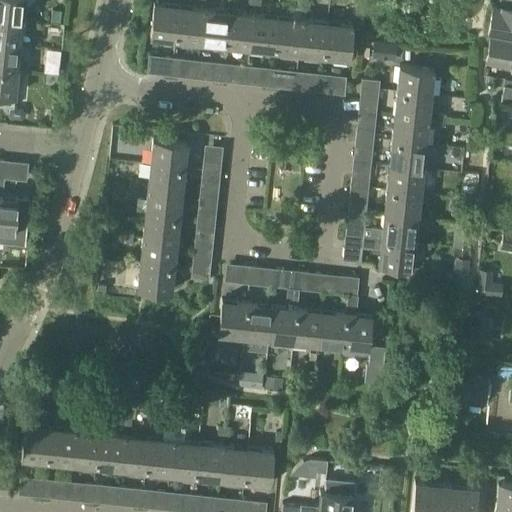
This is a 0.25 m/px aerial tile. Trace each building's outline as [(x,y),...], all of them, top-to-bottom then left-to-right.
[(0,0),(0,17),(24,20),(26,4),(28,5),(33,0),(0,0)] [(155,1),(151,35),(177,38),(180,4),(155,1)] [(180,4),(177,38),(201,41),(205,6),(180,4)] [(226,43),(229,9),(205,6),(201,41),(226,43)] [(488,36),(491,36),(491,35),(511,39),(511,10),(502,8),(493,7),(488,36)] [(60,21),(61,10),(52,8),(51,20),(60,21)] [(229,9),(226,43),(250,46),(254,12),(229,9)] [(275,49),(279,14),(254,12),(250,46),(262,47),(275,49)] [(279,14),(275,49),(300,51),(303,17),(279,14)] [(0,42),(22,45),(24,20),(0,17),(0,42)] [(324,54),(328,20),(303,17),(300,51),(324,54)] [(350,57),(351,47),(353,23),(328,20),(324,54),(350,57)] [(511,65),(511,39),(491,35),(491,36),(489,47),(486,60),(511,65)] [(372,55),(393,57),(394,43),(374,41),(372,55)] [(0,67),(19,70),(21,47),(22,45),(0,42),(0,67)] [(166,55),(164,72),(173,73),(175,56),(166,55)] [(182,74),(183,57),(175,56),(173,73),(182,74)] [(214,60),(212,78),(222,79),(224,61),(214,60)] [(231,80),(232,62),(224,61),(222,79),(231,80)] [(435,67),(400,64),(397,89),(432,92),(435,67)] [(264,66),(262,83),(271,84),(273,67),(264,66)] [(0,105),(14,107),(16,107),(19,70),(0,67),(0,105)] [(280,85),(282,68),(273,67),(271,84),(280,85)] [(313,71),(311,89),(320,90),(322,72),(313,71)] [(330,91),(331,73),(322,72),(320,90),(330,91)] [(380,78),(362,76),(361,85),(379,87),(380,78)] [(511,85),(505,84),(502,99),(511,100),(511,85)] [(361,93),(378,95),(379,87),(361,85),(361,93)] [(432,92),(397,89),(395,113),(430,117),(432,92)] [(430,117),(395,113),(392,138),(427,141),(430,117)] [(375,126),(357,125),(356,134),(374,136),(375,126)] [(153,136),(153,129),(137,128),(136,135),(153,136)] [(355,143),(373,145),(374,136),(356,134),(355,143)] [(152,162),(186,166),(188,141),(155,138),(152,162)] [(390,163),(424,167),(427,141),(392,138),(390,163)] [(4,195),(5,188),(6,188),(6,186),(4,186),(5,177),(7,159),(0,157),(0,229),(28,233),(31,198),(4,195)] [(221,161),(204,159),(203,167),(220,169),(221,161)] [(186,166),(152,162),(150,187),(183,191),(186,166)] [(424,167),(390,163),(387,187),(422,191),(424,167)] [(202,177),(220,178),(220,169),(203,167),(202,177)] [(370,176),(352,174),(351,183),(369,185),(370,176)] [(350,192),(368,194),(369,185),(351,183),(350,192)] [(147,212),(181,215),(183,191),(150,187),(147,212)] [(385,212),(419,216),(422,191),(387,187),(385,212)] [(217,209),(199,208),(198,217),(216,218),(217,209)] [(181,215),(147,212),(144,237),(178,240),(181,215)] [(419,216),(385,212),(382,237),(417,240),(419,216)] [(198,225),(215,227),(216,218),(198,217),(198,225)] [(455,219),(453,244),(471,246),(474,221),(455,219)] [(365,225),(347,223),(346,233),(364,235),(365,225)] [(345,242),(363,244),(364,235),(346,233),(345,242)] [(142,261),(175,265),(178,240),(144,237),(142,261)] [(405,265),(414,266),(417,240),(382,237),(379,262),(405,265)] [(455,256),(453,276),(467,278),(469,258),(455,256)] [(212,259),(194,258),(193,267),(211,269),(212,259)] [(175,265),(142,261),(139,286),(173,290),(175,265)] [(243,263),(241,281),(250,282),(251,264),(243,263)] [(259,283),(260,265),(251,264),(250,282),(259,283)] [(193,276),(210,278),(211,269),(193,267),(193,276)] [(292,268),(290,286),(299,287),(301,269),(292,268)] [(309,288),(310,270),(301,269),(299,287),(309,288)] [(341,274),(340,291),(349,292),(351,275),(341,274)] [(107,291),(108,283),(100,282),(99,290),(107,291)] [(299,287),(290,286),(288,305),(273,303),(269,338),(294,340),(297,306),(299,287)] [(358,293),(349,292),(347,311),(343,345),(368,348),(372,313),(356,312),(358,293)] [(212,330),(220,330),(219,333),(244,335),(248,300),(223,298),(221,313),(213,312),(212,330)] [(269,338),(273,303),(248,300),(244,335),(269,338)] [(318,343),(322,308),(297,306),(294,340),(318,343)] [(322,308),(318,343),(343,345),(347,311),(322,308)] [(474,332),(486,333),(488,319),(476,317),(474,332)] [(366,361),(364,379),(381,380),(383,363),(366,361)] [(239,370),(238,383),(260,386),(261,371),(239,369),(239,370)] [(266,374),(264,387),(282,389),(283,376),(266,374)] [(463,376),(462,398),(487,399),(488,378),(463,376)] [(327,382),(325,401),(332,402),(334,383),(327,382)] [(28,413),(28,406),(21,405),(20,412),(28,413)] [(27,423),(24,458),(48,460),(52,426),(27,423)] [(52,426),(48,460),(73,463),(77,428),(52,426)] [(97,465),(101,431),(77,428),(73,463),(97,465)] [(101,431),(97,465),(122,468),(126,433),(101,431)] [(147,470),(151,436),(126,433),(122,468),(147,470)] [(151,436),(147,470),(172,473),(175,438),(151,436)] [(196,475),(200,440),(175,438),(172,473),(196,475)] [(200,440),(196,475),(221,478),(225,443),(200,440)] [(245,480),(249,445),(225,443),(221,478),(245,480)] [(271,483),(275,448),(249,445),(245,480),(271,483)] [(303,459),(292,468),(292,471),(317,474),(317,468),(326,469),(327,460),(328,458),(310,457),(303,459)] [(37,495),(38,478),(19,476),(18,493),(37,495)] [(353,511),(357,480),(327,477),(326,490),(321,490),(320,504),(305,503),(305,505),(301,504),(300,511),(353,511)] [(38,478),(37,495),(45,496),(46,479),(38,478)] [(511,511),(511,479),(498,478),(494,511),(511,511)] [(54,497),(55,480),(46,479),(45,496),(54,497)] [(475,511),(479,485),(415,479),(411,511),(475,511)] [(87,483),(55,480),(54,497),(85,500),(87,483)] [(379,480),(377,492),(394,494),(395,481),(379,480)] [(87,483),(85,500),(94,501),(96,484),(87,483)] [(102,502),(104,484),(96,484),(94,501),(102,502)] [(134,505),(136,488),(104,484),(102,502),(134,505)] [(136,488),(134,505),(144,506),(146,489),(136,488)] [(152,507),(154,489),(146,489),(144,506),(152,507)] [(185,492),(154,489),(152,507),(183,510),(185,492)] [(185,492),(183,510),(192,511),(194,493),(185,492)] [(194,493),(192,511),(201,511),(203,494),(194,493)] [(203,511),(233,511),(235,497),(203,494),(201,511),(203,511)] [(235,497),(233,511),(242,511),(244,498),(235,497)] [(251,511),(253,499),(244,498),(242,511),(251,511)] [(265,511),(267,501),(253,499),(251,511),(265,511)] [(300,511),(301,504),(284,502),(283,511),(290,511),(300,511)]
